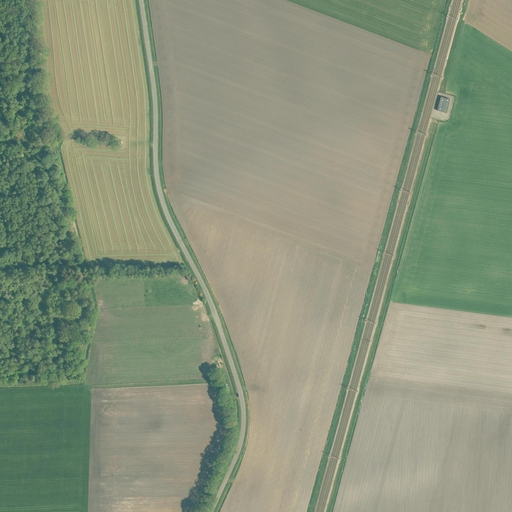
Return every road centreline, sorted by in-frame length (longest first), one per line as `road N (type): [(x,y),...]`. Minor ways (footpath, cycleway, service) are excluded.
road 1 (unclassified): [(140,0),(161,200),(213,309),(243,407),(239,447),(211,511)]
road 2 (track): [(327,511),(433,119)]
